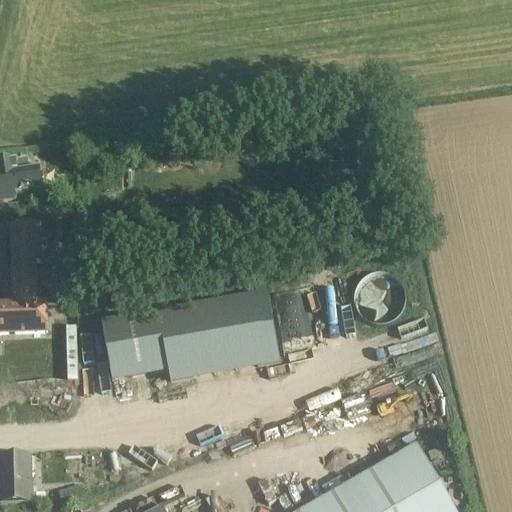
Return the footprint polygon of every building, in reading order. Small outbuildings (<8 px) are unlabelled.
[(29,173),(27,161),(0,164),(0,203),(15,201),(14,196),(42,192),(39,172),(29,173)] [(61,189),(48,191),(49,200),(62,198),(61,189)] [(40,265),(39,228),(12,229),(14,307),(0,307),(0,335),(47,334),(46,306),(36,306),(35,264),(40,265)] [(333,285),(318,287),(322,309),(336,307),(333,285)] [(102,326),(105,343),(112,382),(168,372),(170,384),(279,364),(267,296),(102,326)] [(82,347),(81,327),(64,327),(66,382),(93,381),(92,346),(82,347)] [(365,360),(392,348),(385,330),(358,343),(365,360)] [(0,504),(31,504),(30,458),(0,458),(0,504)] [(409,511),(383,467),(305,511),(409,511)] [(86,503),(82,488),(59,494),(63,509),(86,503)]
